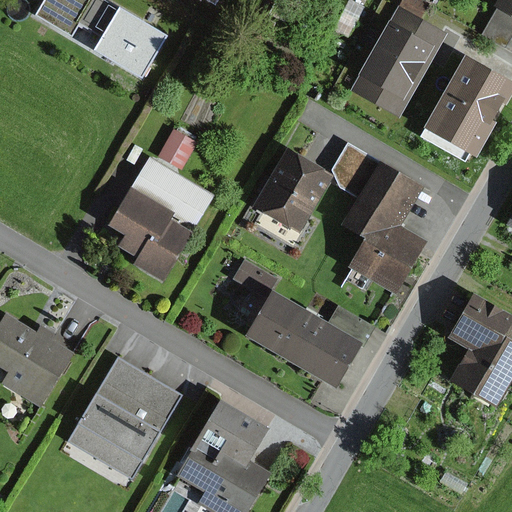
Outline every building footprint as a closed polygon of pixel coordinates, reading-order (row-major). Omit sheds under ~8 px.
[(170,37),(107,0),(45,0),(36,16),(71,36),(79,22),(103,36),(95,51),(144,80),(170,37)] [(365,7),(351,0),(349,0),(334,30),(350,38),(365,7)] [(422,18),(429,4),(421,0),(403,0),(400,5),(422,18)] [(511,0),(499,0),(496,7),(499,9),(484,35),(506,48),(511,37),(511,0)] [(286,23),(292,10),(276,2),(270,16),(286,23)] [(448,34),(398,6),(351,91),(401,119),(448,34)] [(511,95),(511,82),(466,57),(426,129),(477,158),(511,95)] [(164,283),(215,197),(179,175),(197,144),(174,131),(157,161),(150,157),(109,226),(126,236),(120,247),(139,258),(135,265),(164,283)] [(289,151),(256,208),(301,235),(334,177),(289,151)] [(396,296),(428,241),(401,226),(424,187),(380,162),(343,226),(366,239),(349,268),(396,296)] [(277,279),(245,261),(234,280),(267,298),(277,279)] [(338,390),(375,327),(339,306),(329,323),(274,291),(247,337),(338,390)] [(511,340),(506,337),(511,325),(511,315),(475,294),(449,339),(469,350),(450,382),(497,409),(511,382),(511,340)] [(42,409),(75,354),(53,341),(57,335),(41,326),(38,332),(7,313),(0,324),(0,366),(10,373),(2,385),(42,409)] [(133,480),(184,396),(119,358),(69,442),(133,480)] [(252,461),(271,429),(221,400),(177,476),(206,493),(199,504),(212,511),(248,511),(272,473),(252,461)] [(469,484),(447,471),(440,483),(462,496),(469,484)]
